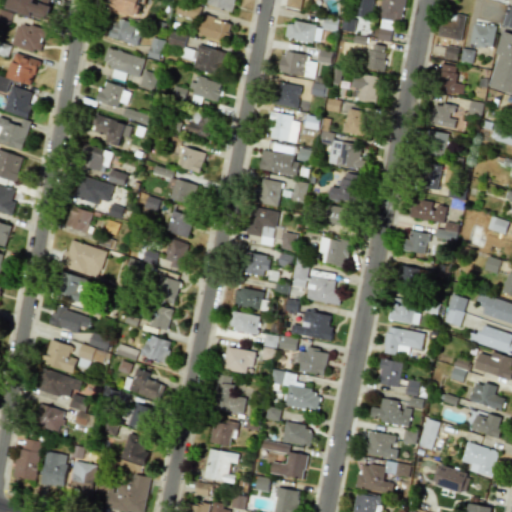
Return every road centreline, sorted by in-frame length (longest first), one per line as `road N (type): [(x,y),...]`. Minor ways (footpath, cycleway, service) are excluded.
road 1 (residential): [(424,0),(319,511)]
road 2 (residential): [(267,0),(164,511)]
road 3 (residential): [(81,0),(0,449)]
